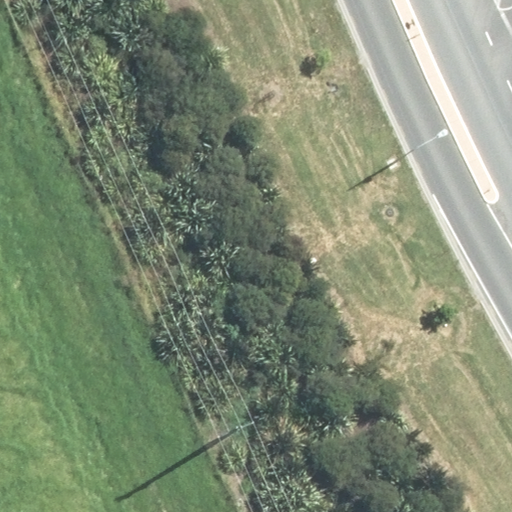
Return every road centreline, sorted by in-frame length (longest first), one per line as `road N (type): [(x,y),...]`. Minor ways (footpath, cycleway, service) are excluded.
road 1 (tertiary): [(511,259),(480,215),(375,0)]
road 2 (tertiary): [(464,32),(511,147)]
